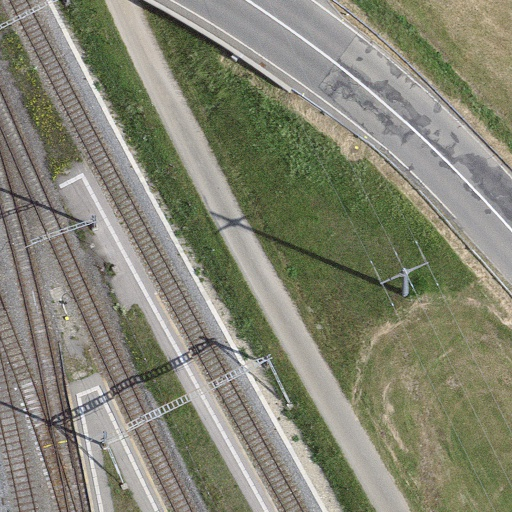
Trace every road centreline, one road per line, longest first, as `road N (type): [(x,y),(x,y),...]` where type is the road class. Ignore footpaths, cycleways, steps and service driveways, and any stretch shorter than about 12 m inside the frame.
road 1 (track): [(120,0),(230,225),(391,511)]
road 2 (primary): [(247,0),(382,100),(511,230)]
